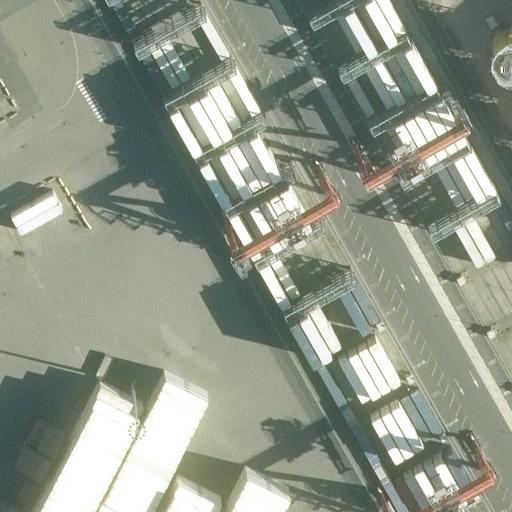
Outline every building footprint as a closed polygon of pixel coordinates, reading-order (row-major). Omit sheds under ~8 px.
[(138,44),(182,22),(170,0),(137,0),(121,9),(138,44)] [(358,0),(338,42),(373,59),(395,14),(365,0),(358,0)] [(382,61),(427,81),(452,24),(408,4),(382,61)] [(460,150),(424,223),(469,245),(505,172),(460,150)] [(511,269),(511,176),(475,252),(511,269)] [(394,290),(366,364),(402,377),(407,363),(418,367),(440,307),(394,290)] [(292,363),(327,380),(331,371),(345,378),(359,352),(311,327),(292,363)] [(62,366),(72,384),(114,359),(104,342),(62,366)] [(138,409),(147,390),(104,369),(95,388),(138,409)] [(18,397),(0,404),(0,435),(16,429),(11,416),(23,411),(18,397)] [(239,454),(249,425),(205,409),(195,437),(239,454)] [(474,451),(486,455),(495,432),(483,428),(474,451)] [(255,444),(239,480),(312,511),(318,511),(321,506),(332,511),(346,479),(304,460),(303,465),(255,444)]
